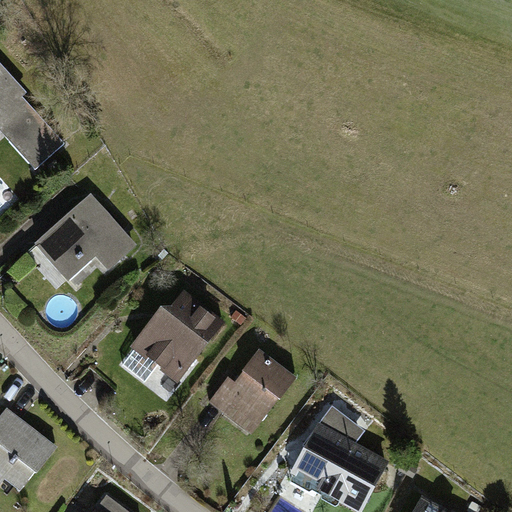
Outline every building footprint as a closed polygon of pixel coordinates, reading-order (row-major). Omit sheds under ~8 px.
[(0,70),(0,126),(38,168),(62,147),(20,100),(23,97),(0,70)] [(95,203),(41,250),(68,280),(98,254),(111,269),(135,248),(95,203)] [(165,315),(137,350),(138,351),(125,367),(147,384),(160,366),(179,381),(222,326),(188,299),(171,320),(165,315)] [(230,382),(214,402),(226,412),(234,402),(261,423),(280,399),(282,401),(297,382),(261,353),(246,373),(248,375),(238,388),(230,382)] [(310,451),(295,477),(297,478),(284,498),(307,511),(313,511),(325,493),(358,511),(363,511),(389,465),(357,447),(366,433),(334,408),(305,448),(310,451)] [(0,475),(22,493),(36,475),(39,477),(59,450),(42,437),(40,440),(19,423),(21,421),(9,411),(0,422),(0,475)] [(128,511),(108,497),(96,511),(128,511)] [(441,511),(423,502),(418,511),(441,511)]
